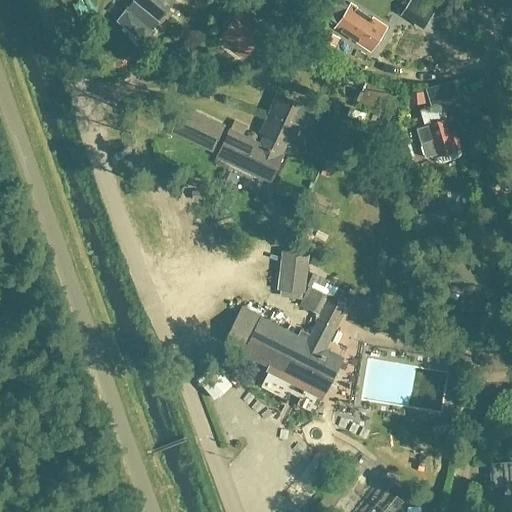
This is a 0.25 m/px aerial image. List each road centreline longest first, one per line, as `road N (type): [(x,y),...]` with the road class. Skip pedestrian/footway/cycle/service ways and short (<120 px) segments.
road 1 (unclassified): [(234,511),(42,0)]
road 2 (unclassified): [(152,511),(0,86)]
